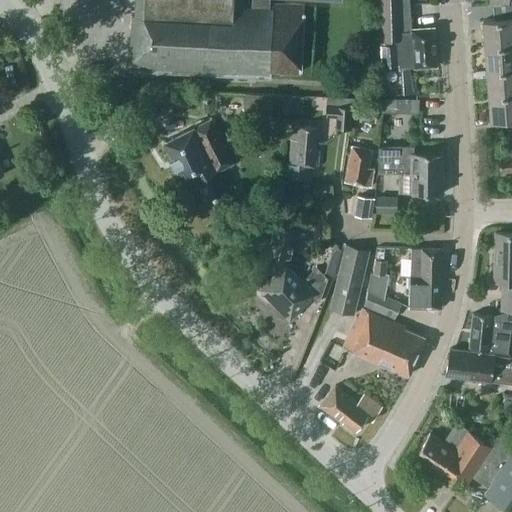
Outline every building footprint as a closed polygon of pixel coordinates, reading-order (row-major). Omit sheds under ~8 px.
[(136,0),(136,13),(133,13),(129,70),(271,78),(271,70),(300,71),(304,4),(269,2),(269,0),(136,0)] [(380,0),(381,17),(410,16),(410,3),(400,3),(400,0),(380,0)] [(379,17),(381,44),(382,64),(400,63),(400,68),(408,67),(436,65),(434,26),(411,28),(410,16),(381,17),(379,17)] [(485,46),(511,43),(511,17),(482,20),(485,46)] [(486,70),(511,68),(511,43),(485,46),(486,70)] [(80,62),(82,71),(121,65),(120,55),(80,62)] [(415,73),(409,73),(408,67),(400,68),(402,94),(416,93),(415,73)] [(511,68),(486,70),(488,95),(511,93),(511,68)] [(269,93),(243,91),(242,109),(268,111),(269,93)] [(511,93),(488,95),(490,120),(511,118),(511,93)] [(305,108),(305,94),(290,95),(290,109),(305,108)] [(335,127),(350,128),(352,107),(353,107),(354,97),(327,95),(325,116),(336,117),(335,127)] [(395,112),(396,97),(381,97),(381,111),(395,112)] [(376,122),(377,108),(360,107),(359,120),(376,122)] [(175,166),(183,181),(183,182),(185,182),(196,176),(207,199),(225,190),(215,170),(232,162),(211,118),(164,140),(163,141),(164,142),(172,158),(170,158),(174,166),(175,166)] [(284,163),(284,170),(284,176),(308,178),(310,165),(318,166),(319,149),(315,149),(317,127),(317,126),(288,124),(287,137),(290,137),(289,163),(284,163)] [(399,171),(399,177),(411,177),(411,172),(443,172),(443,151),(414,151),(414,144),(389,144),(389,145),(379,145),(378,171),(399,171)] [(345,180),(370,186),(373,167),(368,166),(372,149),(352,145),(345,180)] [(511,152),(499,153),(500,173),(511,172),(511,152)] [(411,172),(411,177),(399,177),(399,192),(443,192),(443,172),(411,172)] [(355,215),(371,217),(374,197),(358,195),(355,215)] [(376,212),(397,213),(397,195),(377,195),(376,212)] [(272,240),(273,242),(276,243),(273,254),(273,258),(254,276),(277,299),(274,302),(289,317),(310,297),(319,301),(328,278),(316,266),(302,280),(284,261),(284,258),(287,259),(291,246),(287,245),(291,230),(278,226),(276,226),(274,227),(271,238),(272,240)] [(501,308),(511,308),(511,231),(495,231),(494,273),(502,274),(501,308)] [(346,243),(329,307),(353,313),(370,249),(346,243)] [(412,247),(411,274),(441,275),(442,247),(412,247)] [(375,258),(374,272),(374,273),(385,274),(385,273),(386,259),(375,258)] [(385,274),(374,273),(374,272),(371,271),(368,288),(367,288),(364,304),(393,316),(399,302),(384,295),(388,274),(385,273),(385,274)] [(441,275),(411,274),(409,306),(439,306),(439,302),(440,302),(441,275)] [(404,328),(406,325),(362,307),(358,316),(356,315),(343,345),(409,374),(425,336),(404,328)] [(469,347),(507,352),(510,329),(491,326),(493,314),(473,312),(469,347)] [(477,378),(479,380),(486,381),(488,379),(491,380),(495,353),(455,348),(450,347),(445,374),(477,378)] [(357,401),(335,384),(320,404),(342,422),(344,419),(356,429),(367,415),(372,419),(382,406),(364,393),(357,401)] [(472,474),(489,486),(511,451),(511,444),(498,435),(491,445),(457,422),(443,441),(429,432),(413,457),(438,473),(437,474),(461,490),(472,474)] [(511,451),(489,486),(485,492),(511,510),(511,451)]
